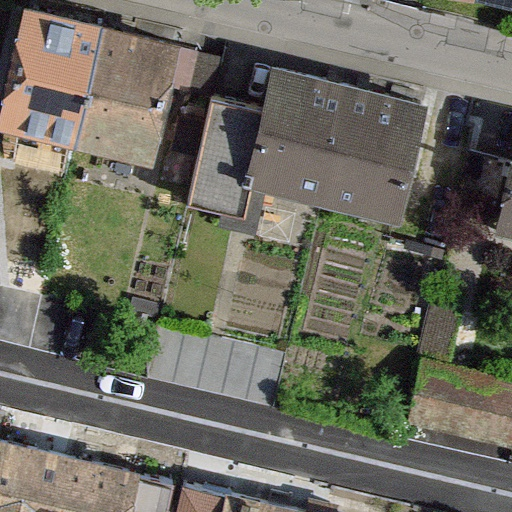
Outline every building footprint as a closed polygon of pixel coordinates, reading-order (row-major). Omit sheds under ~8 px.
[(195,47),(29,3),(0,113),(0,129),(163,172),(195,47)] [(252,197),(401,234),(433,104),(271,64),(257,120),(217,110),(191,216),(244,229),(252,197)] [(511,159),(494,234),(511,238),(511,159)] [(262,392),(273,339),(169,318),(158,370),(262,392)] [(511,366),(411,344),(396,408),(511,433),(511,366)] [(121,511),(133,459),(0,430),(0,511),(121,511)] [(359,511),(180,471),(170,511),(359,511)]
